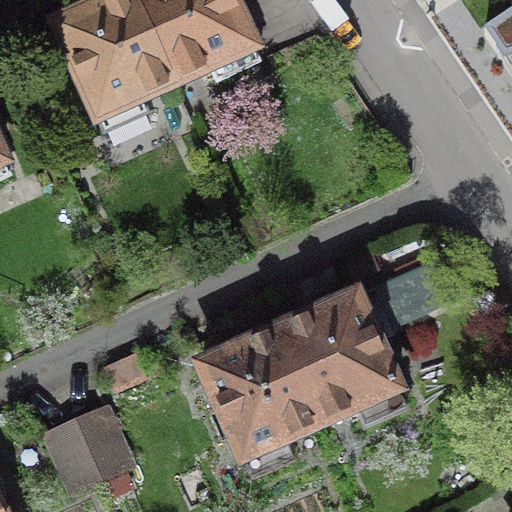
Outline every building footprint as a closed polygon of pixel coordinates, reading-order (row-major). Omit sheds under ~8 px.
[(175,84),(137,0),(115,0),(114,0),(56,27),(104,133),(146,115),(140,100),(175,84)] [(137,0),(175,84),(210,68),(217,83),(259,64),(230,0),(137,0)] [(511,11),(486,29),(511,67),(511,11)] [(0,181),(10,177),(0,155),(0,181)] [(436,262),(374,290),(392,331),(427,315),(462,300),(436,262)] [(298,324),(279,332),(320,425),(355,409),(364,429),(406,410),(356,298),(298,324)] [(320,425),(279,332),(259,341),(201,367),(252,480),(294,461),(285,440),(320,425)] [(91,417),(76,424),(102,482),(132,469),(106,411),(91,417)] [(62,430),(47,437),(73,495),(102,482),(76,424),(62,430)] [(511,431),(486,449),(505,477),(511,472),(511,431)]
